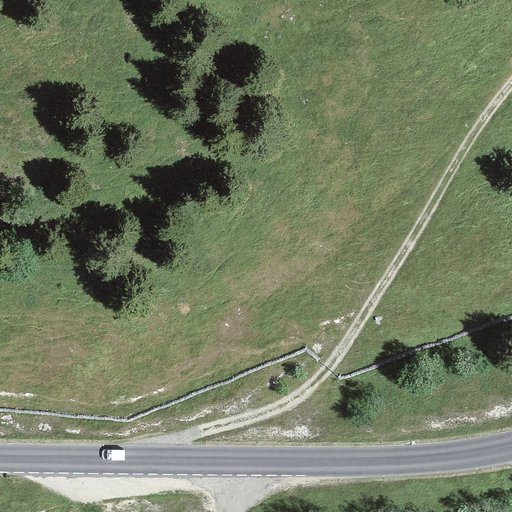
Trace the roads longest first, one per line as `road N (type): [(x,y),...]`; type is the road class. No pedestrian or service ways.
road 1 (track): [(111,459),(269,411),(313,384),(360,329),(484,117),(511,84)]
road 2 (tertiary): [(0,459),(388,461),(511,446)]
